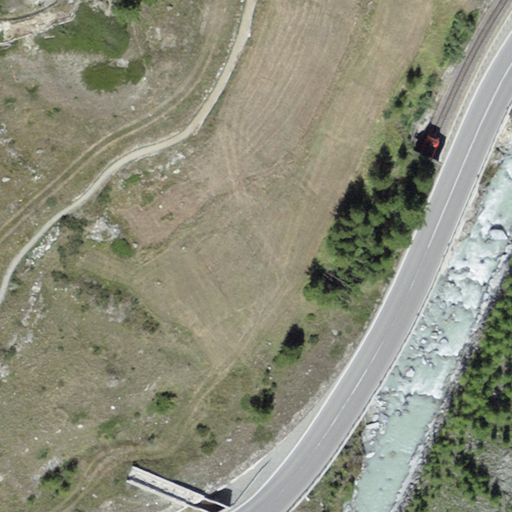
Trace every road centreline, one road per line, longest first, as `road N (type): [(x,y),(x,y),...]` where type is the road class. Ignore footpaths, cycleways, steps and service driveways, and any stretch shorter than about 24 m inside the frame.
road 1 (unclassified): [(511,64),(389,328),(344,405),(261,511)]
road 2 (track): [(0,235),(107,140),(175,98),(195,74),(220,0)]
